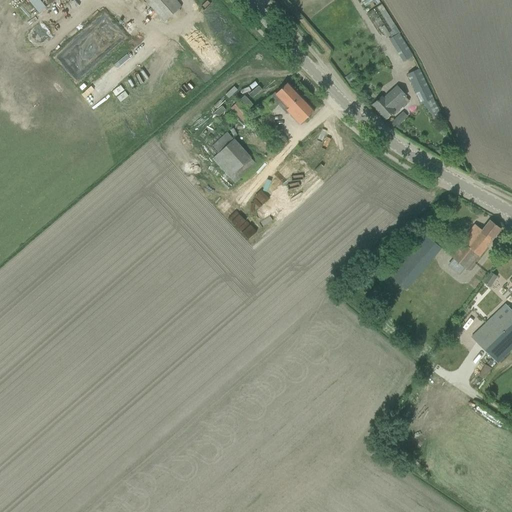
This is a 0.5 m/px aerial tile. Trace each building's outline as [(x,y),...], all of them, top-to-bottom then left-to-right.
[(27,0),(38,13),(46,7),(39,0),(27,0)] [(144,0),(164,22),(181,7),(175,0),(144,0)] [(412,56),(399,33),(388,40),(402,62),(412,56)] [(439,112),(418,69),(407,75),(421,104),(422,103),(432,117),(439,112)] [(287,113),(299,125),(314,111),(287,83),(275,94),(274,93),(258,109),(265,116),(275,106),(273,103),(278,98),(287,108),(283,111),(286,114),(287,113)] [(384,100),(381,97),(372,105),(385,119),(394,112),(395,113),(409,101),(405,98),(406,97),(398,88),(384,100)] [(251,114),(238,101),(230,108),(243,122),(251,114)] [(393,119),(388,125),(395,130),(399,124),(393,119)] [(250,157),(234,139),(233,139),(227,132),(210,147),(217,154),(212,159),(234,183),(256,164),(250,157)] [(474,225),(447,257),(465,272),(501,230),(490,220),(481,230),(474,225)] [(420,231),(385,272),(406,289),(441,249),(420,231)] [(492,281),(495,276),(490,273),(483,283),(489,287),(492,282),(492,281)] [(471,337),(498,363),(511,349),(511,311),(491,291),(473,310),(486,322),(471,337)] [(396,335),(410,345),(416,337),(402,326),(396,335)] [(461,356),(461,355),(461,354),(461,352),(460,351),(460,350),(459,349),(459,348),(458,347),(457,346),(456,345),(455,344),(453,344),(453,343),(451,343),(450,343),(449,343),(447,343),(446,343),(444,344),(442,344),(441,345),(440,346),(439,347),(439,348),(438,349),(438,350),(437,351),(437,352),(436,354),(436,355),(436,356),(437,358),(437,359),(438,360),(438,361),(439,363),(440,364),(441,364),(442,365),(443,366),(444,367),(445,367),(447,367),(448,367),(449,367),(451,367),(452,367),(453,367),(454,366),(456,365),(457,365),(458,364),(459,363),(459,361),(460,360),(460,359),(461,358),(461,356)]
